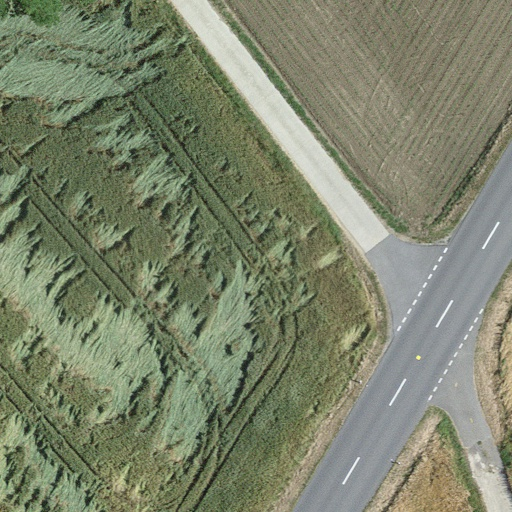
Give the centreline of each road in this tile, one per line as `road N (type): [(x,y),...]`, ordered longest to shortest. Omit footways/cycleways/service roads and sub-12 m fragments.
road 1 (unclassified): [(192,0),(438,329)]
road 2 (tertiary): [(329,511),(438,329)]
road 3 (track): [(438,329),(511,511)]
road 4 (tertiary): [(438,329),(511,203)]
